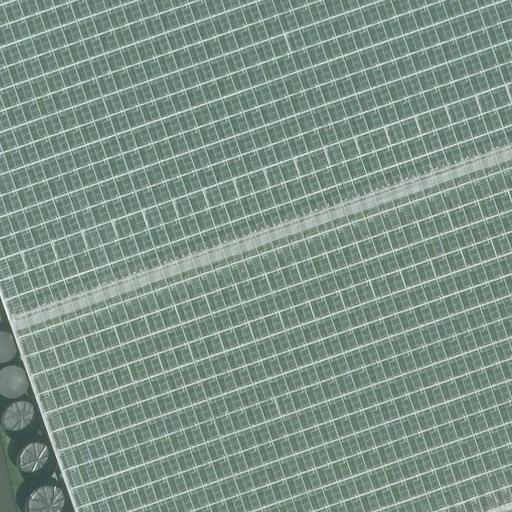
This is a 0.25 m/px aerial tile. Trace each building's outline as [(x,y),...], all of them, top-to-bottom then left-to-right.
[(511,0),(0,0),(0,274),(12,307),(270,215),(439,155),(511,128),(511,0)] [(511,140),(10,315),(78,511),(482,511),(511,502),(511,140)] [(0,358),(5,358),(12,354),(15,347),(15,339),(10,332),(3,329),(0,329),(0,358)] [(9,394),(16,394),(23,391),(27,385),(29,378),(27,371),(22,365),(16,362),(8,362),(2,366),(0,367),(0,388),(2,391),(9,394)] [(17,437),(26,437),(34,433),(39,426),(41,418),(39,409),(33,402),(25,399),(17,399),(9,403),(3,410),(1,418),(4,427),(9,434),(17,437)] [(18,451),(16,460),(18,468),(24,475),(32,479),(41,478),(48,474),(54,467),(56,459),(53,450),(48,444),(40,440),(31,440),(23,444),(18,451)] [(70,511),(72,510),(71,500),(68,492),(61,486),(52,482),(43,483),(34,486),(28,493),(25,502),(25,511),(70,511)]
